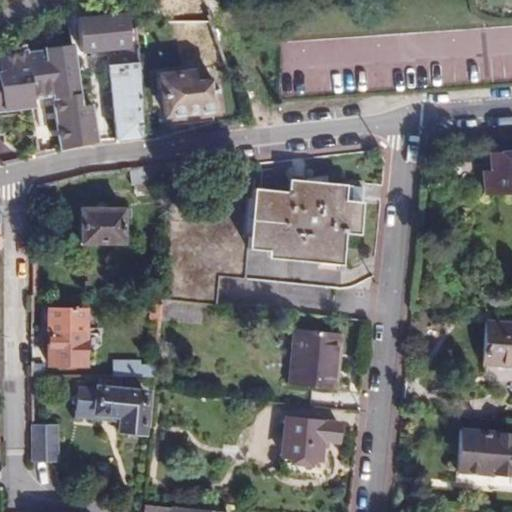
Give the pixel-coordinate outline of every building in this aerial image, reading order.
[(228,65),(208,11),(204,0),(181,0),(182,2),(165,7),(171,27),(185,63),(186,67),(198,62),(201,71),(228,65)] [(511,0),(441,0),(278,10),(279,52),(279,98),(511,84),(511,0)] [(110,77),(118,142),(143,139),(139,41),(131,42),(127,14),(76,22),(82,54),(125,49),(126,55),(110,56),(110,77)] [(51,40),(71,39),(68,16),(48,19),(51,40)] [(138,18),(139,36),(148,36),(148,28),(142,28),(142,18),(138,18)] [(0,46),(0,59),(28,52),(24,36),(7,40),(9,44),(0,46)] [(56,96),(63,149),(98,144),(94,114),(89,115),(88,107),(83,108),(72,47),(34,57),(38,98),(56,96)] [(188,73),(186,67),(185,63),(160,64),(165,117),(219,111),(217,83),(196,86),(195,73),(188,73)] [(511,157),(493,159),(494,175),(485,176),(486,196),(511,194),(511,157)] [(494,175),(493,159),(483,160),(485,176),(494,175)] [(175,191),(177,167),(138,173),(142,188),(163,185),(164,191),(175,191)] [(164,304),(215,309),(220,280),(338,291),(345,234),(357,235),(363,184),(346,182),(344,187),(289,182),(288,194),(254,190),(251,208),(174,201),(164,304)] [(124,214),(123,211),(82,211),(80,248),(123,249),(124,225),(131,224),(131,214),(124,214)] [(162,326),(164,311),(155,310),(153,326),(162,326)] [(49,369),(86,370),(87,312),(50,312),(49,369)] [(511,327),(485,325),(482,362),(511,364),(511,327)] [(337,391),(343,338),(298,334),(292,387),(337,391)] [(116,381),(157,381),(158,369),(142,369),(141,364),(115,364),(116,381)] [(126,434),(137,435),(144,436),(147,399),(118,395),(118,387),(100,385),(100,393),(97,393),(95,418),(124,420),(122,433),(126,434)] [(58,460),(56,423),(32,424),(34,461),(58,460)] [(339,445),(341,427),(289,423),(284,460),(294,462),(294,467),(312,469),(312,464),(321,465),(322,450),(328,450),(328,445),(339,445)] [(511,439),(456,436),(455,457),(466,458),(465,478),(489,479),(511,481),(511,439)] [(466,458),(455,457),(452,494),(488,497),(489,479),(465,478),(466,458)]
